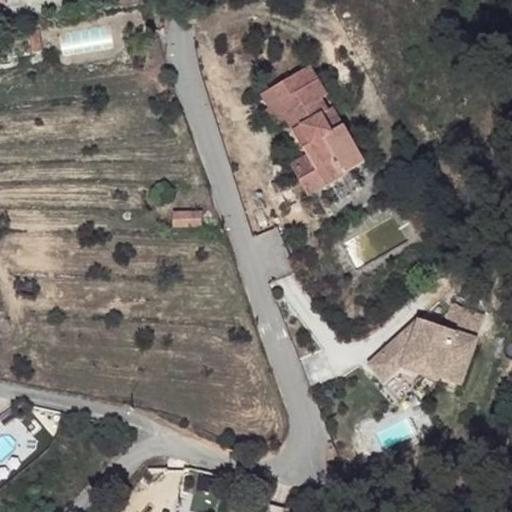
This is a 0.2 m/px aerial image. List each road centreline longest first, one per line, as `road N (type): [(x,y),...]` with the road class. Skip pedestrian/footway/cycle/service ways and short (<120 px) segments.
road 1 (residential): [(184,0),(217,163),(280,346),(300,434),(286,454)]
road 2 (residential): [(286,454),(331,480),(428,500),(511,502)]
road 3 (residential): [(196,446),(122,416),(0,390)]
road 4 (residential): [(196,446),(147,451),(83,511)]
